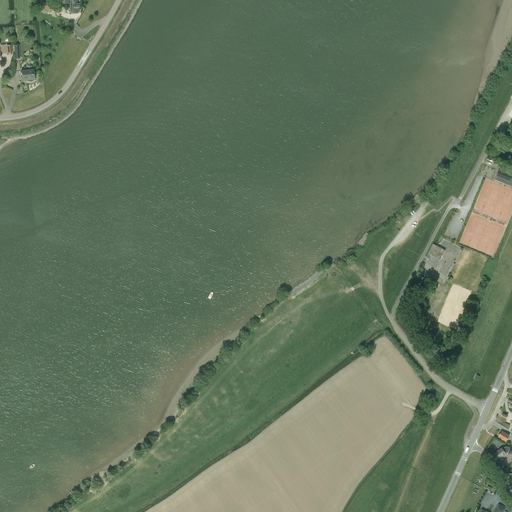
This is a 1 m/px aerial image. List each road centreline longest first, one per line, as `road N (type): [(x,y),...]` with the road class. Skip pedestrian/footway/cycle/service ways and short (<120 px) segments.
road 1 (track): [(74,511),(171,445),(317,300),(363,286),(381,298)]
road 2 (unclassified): [(486,409),(437,380),(380,295),(382,256),(424,203)]
road 3 (tertiary): [(0,118),(56,97),(118,0)]
